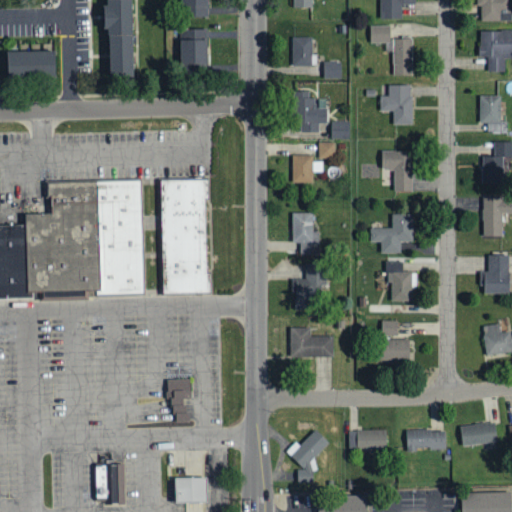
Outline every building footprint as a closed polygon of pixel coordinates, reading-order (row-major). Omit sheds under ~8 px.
[(108,74),(106,0),(131,0),(133,73),(108,74)] [(181,0),(181,16),(207,16),(207,0),(181,0)] [(292,0),(293,8),(312,7),(312,0),(292,0)] [(379,0),(379,18),(401,18),(401,4),(414,4),(414,0),(379,0)] [(511,0),(480,0),(480,20),(511,21),(511,0)] [(370,42),(390,42),(389,24),(369,25),(370,42)] [(180,74),(181,29),(207,30),(207,74),(180,74)] [(511,30),(479,30),(479,56),(487,56),(487,71),(504,71),(505,58),(511,58),(511,30)] [(311,64),(311,36),(292,36),(292,65),(311,64)] [(411,38),(392,38),(392,75),(412,75),(411,38)] [(7,78),(6,51),(55,51),(55,77),(7,78)] [(340,78),(340,60),(323,60),(323,78),(340,78)] [(412,85),(388,84),(388,95),(380,95),(380,110),(393,110),(392,124),(411,124),(412,85)] [(294,93),(295,124),(302,124),(302,132),(318,132),(318,122),(327,122),(327,109),(317,109),(317,98),(311,98),(311,92),(294,93)] [(500,120),(500,95),(479,94),(479,122),(487,122),(487,132),(506,132),(506,120),(500,120)] [(331,138),(349,138),(349,121),(331,120),(331,138)] [(481,183),(503,183),(502,157),(511,157),(511,141),(494,141),(494,156),(481,156),(481,183)] [(335,157),(334,142),(318,142),(318,157),(335,157)] [(381,169),(394,168),(394,191),(413,191),(412,150),(381,150),(381,169)] [(312,154),(291,155),(291,182),(313,182),(312,172),(322,171),(322,161),(312,161),(312,154)] [(159,179),(161,292),(211,291),(208,178),(159,179)] [(141,292),(0,296),(0,224),(23,224),(22,212),(52,211),(51,185),(137,182),(141,292)] [(482,235),(502,236),(502,213),(511,213),(511,197),(482,197),(482,235)] [(319,231),(312,231),(312,213),(292,212),(291,242),(299,242),(299,255),(318,255),(319,231)] [(370,227),(369,241),(380,241),(380,253),(400,253),(400,241),(412,241),(412,214),(392,213),(391,227),(370,227)] [(508,293),(509,255),(488,255),(488,272),(480,272),(480,285),(483,285),(483,293),(508,293)] [(390,301),(411,301),(412,285),(416,285),(416,272),(402,272),(403,258),(386,258),(385,283),(390,283),(390,301)] [(293,279),(293,310),(306,309),(306,301),(324,301),(324,264),(305,264),(305,279),(293,279)] [(397,320),(381,320),(381,335),(397,335),(397,320)] [(511,352),(511,345),(510,331),(500,332),(499,323),(482,325),(486,356),(511,352)] [(333,356),(332,335),(310,335),(310,327),(290,327),(290,357),(333,356)] [(411,339),(383,339),(384,361),(411,361),(411,339)] [(165,378),(166,398),(171,398),(171,413),(176,412),(176,420),(189,420),(189,410),(185,410),(185,397),(192,397),(191,377),(165,378)] [(497,441),(494,421),(459,425),(462,446),(497,441)] [(445,448),(445,430),(431,431),(431,428),(405,429),(406,450),(445,448)] [(328,444),(316,429),(298,445),(295,442),(286,450),(301,467),(294,473),(304,485),(313,477),(310,474),(318,467),(311,459),(328,444)] [(386,430),(348,430),(348,449),(386,449),(386,430)] [(95,463),(103,463),(103,458),(126,458),(126,504),(104,505),(103,500),(95,500),(95,463)] [(175,502),(174,477),(206,476),(206,501),(175,502)] [(511,511),(511,492),(460,493),(460,511),(511,511)] [(366,511),(366,495),(336,496),(336,511),(317,511),(366,511)]
